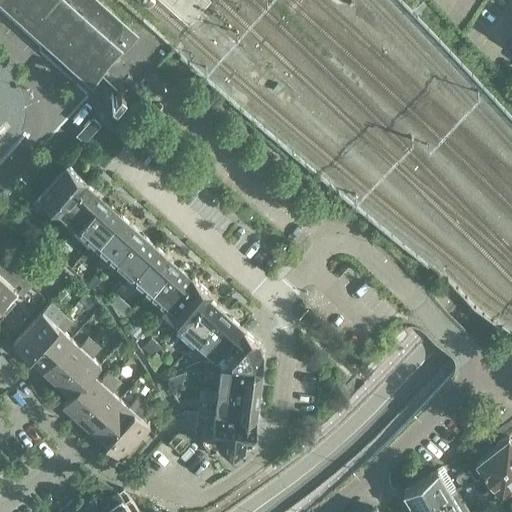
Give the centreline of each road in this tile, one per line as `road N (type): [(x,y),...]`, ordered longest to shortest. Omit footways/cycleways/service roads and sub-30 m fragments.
road 1 (residential): [(373,475),(483,366),(350,241),(326,243),(276,300)]
road 2 (residential): [(276,300),(286,329),(279,425),(264,459),(227,488),(176,498),(74,449)]
road 3 (secondary): [(253,511),(358,429),(511,269)]
road 4 (residential): [(276,300),(122,162)]
road 5 (residential): [(0,176),(32,140),(38,109),(28,67),(0,37)]
